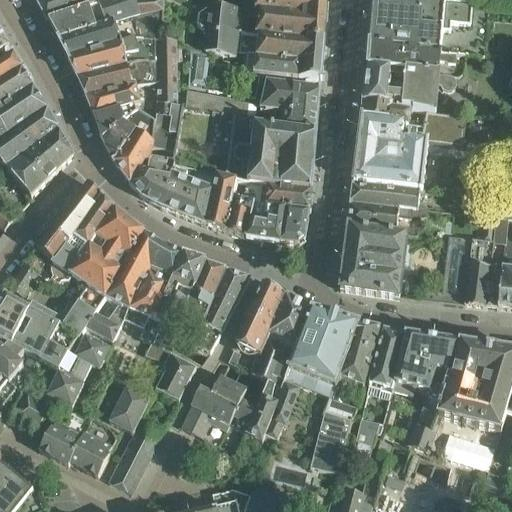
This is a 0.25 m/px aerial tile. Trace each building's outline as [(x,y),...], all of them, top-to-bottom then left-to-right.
[(47,0),(37,4),(48,24),(105,4),(103,0),(47,0)] [(103,0),(105,4),(48,24),(58,44),(114,26),(138,19),(134,1),(130,3),(128,0),(103,0)] [(254,36),(257,37),(323,44),(326,1),(318,0),(256,0),(255,13),(257,14),(256,20),(254,36)] [(373,0),(373,6),(369,48),(440,54),(442,32),(450,33),(451,25),(470,27),(471,15),(473,5),(445,2),(444,0),(373,0)] [(138,19),(162,12),(163,2),(134,1),(138,19)] [(198,19),(196,29),(202,35),(206,36),(204,56),(234,60),(235,49),(237,34),(246,35),(248,19),(256,20),(257,14),(255,13),(209,9),(208,14),(204,14),(198,19)] [(114,26),(58,44),(67,62),(134,41),(154,42),(160,43),(161,34),(162,12),(138,19),(114,26)] [(8,50),(0,36),(0,54),(7,50),(8,50)] [(281,80),(321,84),(323,44),(257,37),(255,56),(247,55),(244,76),(281,80)] [(134,41),(67,62),(76,81),(155,61),(154,42),(134,41)] [(160,43),(154,42),(155,61),(155,85),(156,94),(176,91),(175,49),(175,43),(160,43)] [(455,57),(440,56),(440,54),(369,48),(368,70),(438,77),(440,64),(445,64),(447,66),(454,66),(455,57)] [(202,55),(190,52),(190,54),(187,90),(198,92),(199,86),(201,86),(204,60),(202,60),(202,55)] [(13,57),(0,64),(0,86),(22,72),(13,57)] [(76,81),(86,100),(134,88),(144,87),(155,85),(155,61),(76,81)] [(451,78),(438,77),(368,70),(363,105),(408,109),(408,113),(410,113),(426,115),(435,116),(439,87),(440,87),(440,88),(441,91),(442,92),(443,93),(445,94),(448,95),(451,94),(453,93),(454,92),(455,90),(456,87),(456,85),(455,83),(453,81),(451,79),(451,78)] [(0,112),(33,91),(22,72),(0,86),(0,112)] [(243,84),(241,99),(255,101),(258,87),(243,84)] [(315,137),(320,91),(266,84),(260,112),(276,115),(274,132),(315,137)] [(94,120),(133,107),(139,105),(134,88),(86,100),(94,120)] [(0,145),(46,113),(33,91),(0,112),(0,145)] [(177,109),(176,91),(156,94),(156,104),(157,104),(155,116),(168,119),(171,108),(177,109)] [(187,95),(186,111),(234,118),(232,125),(228,151),(229,151),(233,151),(232,160),(228,159),(226,168),(225,168),(223,179),(237,182),(240,183),(244,184),(247,185),(249,186),(255,187),(267,189),(311,194),(312,173),(313,173),(314,159),(313,159),(315,137),(274,132),(257,129),(258,121),(254,121),(247,119),(249,107),(236,104),(236,103),(187,95)] [(363,105),(362,122),(403,127),(407,127),(410,113),(408,113),(408,109),(363,105)] [(101,142),(125,122),(135,114),(133,107),(94,120),(101,142)] [(151,149),(151,151),(165,154),(176,156),(177,153),(184,111),(177,109),(171,108),(168,119),(155,116),(154,123),(151,149)] [(151,151),(151,149),(154,123),(137,112),(135,114),(125,122),(133,133),(112,164),(129,187),(150,160),(150,159),(151,151)] [(0,166),(5,173),(58,133),(50,119),(47,114),(47,113),(46,113),(0,145),(0,166)] [(360,137),(353,187),(419,194),(421,194),(426,154),(427,147),(445,149),(462,151),(465,120),(435,116),(426,115),(424,129),(409,127),(407,127),(403,127),(362,122),(361,127),(360,137)] [(125,122),(101,142),(112,164),(133,133),(125,122)] [(64,143),(58,133),(5,173),(31,202),(74,159),(64,143)] [(143,202),(162,212),(205,229),(215,177),(173,166),(150,160),(129,187),(142,201),(143,202)] [(225,236),(234,201),(235,195),(237,182),(223,179),(215,177),(205,229),(225,236)] [(284,212),(309,215),(310,215),(311,194),(267,189),(255,187),(247,185),(244,197),(235,195),(234,201),(243,204),(265,209),(284,212)] [(35,251),(25,269),(37,277),(44,281),(52,268),(54,266),(55,267),(73,241),(102,202),(88,187),(71,209),(48,237),(35,251)] [(419,194),(353,187),(351,204),(416,213),(417,212),(419,194)] [(501,201),(487,199),(485,219),(495,221),(498,221),(501,201)] [(265,209),(243,204),(234,201),(225,236),(246,243),(280,248),(284,212),(265,209)] [(511,223),(511,201),(501,201),(498,221),(508,223),(511,223)] [(55,267),(54,266),(52,268),(53,269),(51,273),(53,281),(61,287),(69,285),(72,281),(73,281),(91,257),(110,220),(114,215),(102,202),(73,241),(55,267)] [(416,213),(351,204),(348,231),(395,237),(397,220),(411,222),(411,217),(425,218),(426,213),(417,212),(416,213)] [(0,229),(1,230),(3,232),(4,233),(13,223),(0,210),(0,229)] [(309,215),(284,212),(280,248),(298,249),(304,244),(309,215)] [(104,303),(143,237),(114,215),(110,220),(91,257),(73,281),(88,291),(78,305),(95,317),(104,303)] [(482,219),(479,244),(491,245),(491,246),(494,247),(494,246),(495,221),(485,219),(482,219)] [(494,246),(494,247),(505,248),(508,223),(498,221),(495,221),(494,246)] [(511,223),(508,223),(505,248),(502,271),(497,312),(511,312),(511,223)] [(403,270),(407,239),(395,237),(348,231),(342,273),(340,293),(398,302),(403,270)] [(148,324),(160,302),(156,300),(162,289),(154,285),(156,280),(168,287),(183,260),(162,250),(143,237),(104,303),(117,310),(108,324),(95,317),(85,333),(113,347),(120,331),(123,325),(144,333),(148,324)] [(464,309),(471,244),(448,241),(441,307),(464,309)] [(491,245),(479,244),(472,243),(471,244),(464,309),(485,311),(489,269),(491,246),(491,245)] [(160,302),(148,324),(139,342),(151,347),(151,348),(152,346),(158,334),(157,329),(158,328),(176,336),(187,317),(206,267),(183,260),(168,287),(156,280),(154,285),(162,289),(156,300),(160,302)] [(187,317),(205,326),(227,274),(224,273),(206,267),(187,317)] [(25,269),(10,293),(21,301),(37,277),(25,269)] [(497,312),(502,271),(489,269),(485,311),(497,312)] [(227,274),(205,326),(222,335),(231,318),(249,283),(227,274)] [(263,289),(250,318),(273,329),(286,300),(265,288),(263,289)] [(433,295),(420,294),(419,304),(432,306),(433,295)] [(5,298),(0,306),(0,344),(24,356),(28,358),(36,362),(40,364),(39,365),(44,368),(59,375),(60,376),(68,359),(85,333),(95,317),(78,305),(74,310),(66,306),(58,319),(31,305),(27,311),(5,298)] [(283,384),(287,373),(312,314),(286,300),(273,329),(270,338),(268,342),(260,360),(253,378),(267,387),(256,412),(244,437),(263,445),(266,438),(265,437),(286,385),(283,384)] [(296,352),(287,373),(305,380),(335,392),(358,328),(330,319),(312,314),(296,352)] [(270,338),(273,329),(250,318),(236,348),(260,360),(268,342),(270,338)] [(194,346),(193,348),(208,356),(210,357),(221,336),(222,335),(205,326),(194,346)] [(358,328),(335,392),(339,394),(343,382),(363,389),(379,333),(358,328)] [(392,386),(406,339),(384,334),(368,390),(380,393),(378,400),(391,403),(396,387),(392,386)] [(406,339),(392,386),(396,387),(415,393),(426,396),(433,377),(451,382),(460,348),(436,344),(429,343),(406,339)] [(68,359),(60,376),(59,375),(47,400),(72,412),(84,388),(83,388),(91,370),(100,374),(110,352),(85,340),(74,362),(68,359)] [(18,363),(24,356),(0,344),(0,398),(6,403),(15,392),(20,396),(30,385),(18,374),(23,368),(18,363)] [(151,347),(145,359),(165,368),(170,359),(171,355),(152,346),(151,348),(151,347)] [(451,382),(442,417),(466,424),(465,429),(482,434),(483,428),(500,433),(503,422),(511,390),(511,355),(495,354),(495,353),(460,348),(451,382)] [(228,366),(235,370),(241,357),(233,354),(228,366)] [(28,358),(24,365),(33,369),(36,362),(28,358)] [(165,376),(156,394),(179,405),(196,372),(190,369),(173,360),(170,359),(165,368),(162,375),(165,376)] [(426,396),(408,450),(409,450),(416,452),(420,454),(428,456),(428,454),(435,436),(428,434),(435,414),(442,417),(451,382),(433,377),(426,396)] [(237,412),(230,429),(244,437),(256,412),(241,404),(246,394),(220,381),(215,391),(213,395),(218,397),(216,402),(237,412)] [(218,397),(213,395),(215,391),(204,385),(192,409),(202,415),(192,437),(202,442),(210,426),(226,434),(229,428),(230,429),(237,412),(216,402),(218,397)] [(300,391),(286,385),(265,437),(266,438),(277,444),(283,429),(284,429),(300,391)] [(511,390),(503,422),(511,424),(511,390)] [(109,425),(132,437),(149,403),(126,391),(109,425)] [(38,402),(27,397),(15,419),(25,425),(38,402)] [(37,432),(37,431),(50,409),(38,402),(25,425),(37,432)] [(351,426),(351,425),(354,416),(334,410),(326,407),(323,415),(318,438),(311,472),(338,478),(344,457),(348,440),(351,426)] [(181,432),(192,437),(202,415),(192,409),(181,432)] [(158,445),(165,432),(142,421),(136,433),(158,445)] [(360,446),(355,462),(368,467),(373,449),(376,440),(376,438),(381,439),(384,429),(361,424),(360,428),(357,442),(356,445),(360,446)] [(50,432),(47,437),(39,454),(68,469),(69,467),(82,439),(55,425),(52,432),(50,432)] [(153,456),(158,445),(136,433),(130,444),(153,456)] [(98,481),(98,480),(109,459),(108,458),(111,451),(84,436),(82,439),(69,467),(98,481)] [(148,466),(153,456),(130,444),(125,455),(148,466)] [(142,477),(148,466),(125,455),(120,465),(131,471),(142,477)] [(0,495),(13,479),(0,468),(0,459),(1,459),(0,458),(0,495)] [(120,465),(109,486),(109,487),(120,492),(131,471),(120,465)] [(142,477),(131,471),(120,492),(131,498),(142,477)] [(489,476),(485,486),(500,493),(504,482),(489,476)] [(13,479),(0,495),(0,511),(18,511),(33,495),(32,494),(13,479)] [(390,483),(378,511),(404,511),(412,491),(390,483)] [(18,511),(48,511),(40,491),(36,489),(32,494),(33,495),(18,511)] [(358,511),(363,497),(347,493),(342,511),(358,511)] [(246,511),(250,500),(233,494),(212,498),(215,511),(214,511),(246,511)]
